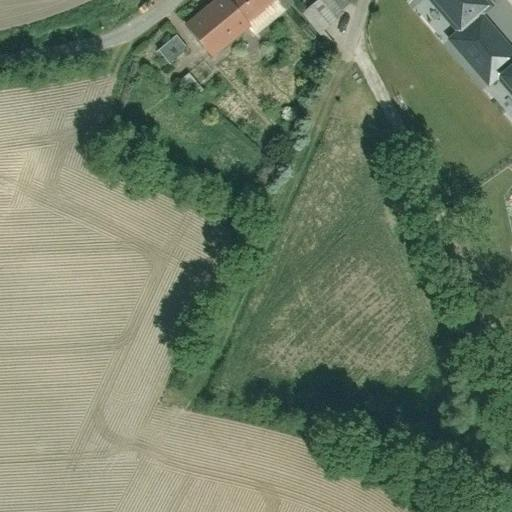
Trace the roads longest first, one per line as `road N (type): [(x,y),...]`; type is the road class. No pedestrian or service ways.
road 1 (track): [(193,367),(356,50),(368,0)]
road 2 (track): [(511,366),(356,50)]
road 3 (residential): [(169,0),(154,12),(0,52)]
